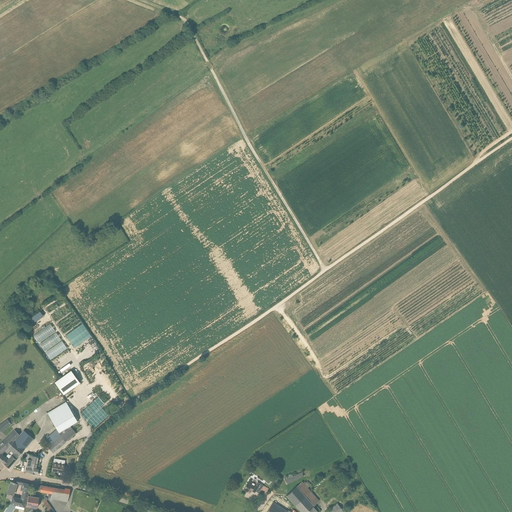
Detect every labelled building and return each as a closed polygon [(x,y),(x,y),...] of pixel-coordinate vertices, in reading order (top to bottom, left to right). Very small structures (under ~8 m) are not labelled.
[(51,324),(34,335),(39,342),(56,332),(51,324)] [(75,347),(79,345),(79,326),(66,334),(75,347)] [(57,332),(40,343),(45,351),(62,340),(57,332)] [(46,352),(51,359),(68,348),(63,341),(46,352)] [(72,370),(55,382),(64,394),(80,382),(72,370)] [(46,438),(51,444),(71,427),(70,426),(77,421),(66,402),(47,413),(56,429),(46,438)] [(5,424),(4,423),(0,425),(0,430),(1,432),(11,424),(8,421),(5,424)] [(76,433),(71,427),(51,444),(48,447),(53,453),(65,443),(65,442),(76,433)] [(0,461),(1,462),(2,461),(9,455),(8,454),(5,457),(1,454),(7,448),(8,448),(9,449),(14,442),(17,438),(19,435),(15,430),(12,433),(0,444),(0,461)] [(9,455),(2,461),(9,467),(24,450),(33,439),(23,430),(14,442),(9,449),(12,451),(14,453),(12,455),(9,455)] [(25,472),(30,473),(32,460),(31,460),(28,460),(29,455),(26,454),(24,460),(27,461),(26,466),(25,470),(25,472)] [(35,474),(38,474),(39,468),(36,468),(37,461),(32,460),(30,473),(35,474)] [(53,463),(52,471),(63,473),(65,465),(53,463)] [(252,491),(255,493),(260,484),(257,482),(256,483),(252,481),(250,484),(247,483),(243,489),(247,492),(248,490),(251,492),(252,491)] [(12,497),(16,484),(11,482),(7,494),(6,498),(12,500),(11,504),(5,511),(11,511),(14,509),(16,505),(25,507),(30,485),(23,483),(21,490),(23,490),(21,499),(12,497)] [(53,488),(40,486),(40,491),(46,493),(52,494),(50,500),(52,501),(52,499),(68,502),(70,490),(65,488),(64,490),(53,488)] [(295,505),(305,496),(296,486),(286,496),(295,505)] [(39,498),(28,496),(26,508),(28,510),(30,508),(36,509),(36,507),(37,507),(39,498)] [(314,506),(305,496),(295,505),(300,511),(306,511),(307,511),(306,511),(319,511),(321,511),(316,506),(314,507),(313,507),(314,506)] [(49,511),(53,511),(47,502),(46,502),(47,498),(45,497),(43,503),(49,511)] [(287,511),(288,511),(273,502),(266,511),(287,511)]
